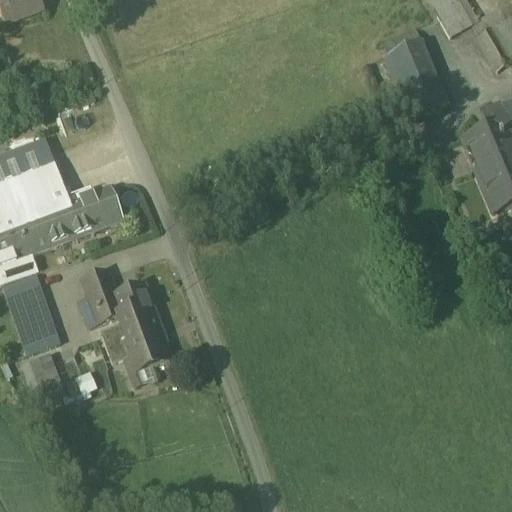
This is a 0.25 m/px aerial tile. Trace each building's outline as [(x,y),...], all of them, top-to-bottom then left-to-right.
[(0,0),(0,24),(3,32),(44,17),(37,0),(0,0)] [(508,72),(492,36),(477,42),(493,79),(508,72)] [(418,51),(382,68),(410,131),(447,114),(418,51)] [(511,107),(501,112),(506,126),(507,126),(511,137),(511,107)] [(495,112),(482,118),(489,134),(501,129),(495,112)] [(489,134),(460,146),(492,221),(511,211),(511,137),(507,126),(506,126),(501,129),(489,134)] [(47,152),(0,169),(0,195),(56,174),(47,152)] [(56,174),(0,195),(0,235),(69,210),(56,174)] [(109,195),(69,210),(81,244),(122,229),(109,195)] [(69,210),(0,235),(0,273),(30,263),(81,244),(69,210)] [(30,263),(0,273),(0,282),(4,292),(36,281),(37,280),(30,263)] [(79,309),(89,335),(99,332),(119,324),(128,350),(123,352),(126,360),(132,377),(142,373),(147,376),(170,367),(160,340),(164,338),(146,290),(117,301),(108,277),(81,287),(88,305),(79,309)] [(4,292),(3,292),(27,362),(60,350),(36,281),(4,292)] [(111,365),(126,360),(123,352),(128,350),(119,324),(99,332),(111,365)] [(96,344),(49,361),(52,371),(52,370),(100,353),(96,344)] [(19,364),(11,345),(1,348),(9,368),(19,364)] [(49,361),(31,368),(46,409),(64,402),(52,370),(52,371),(49,361)]
